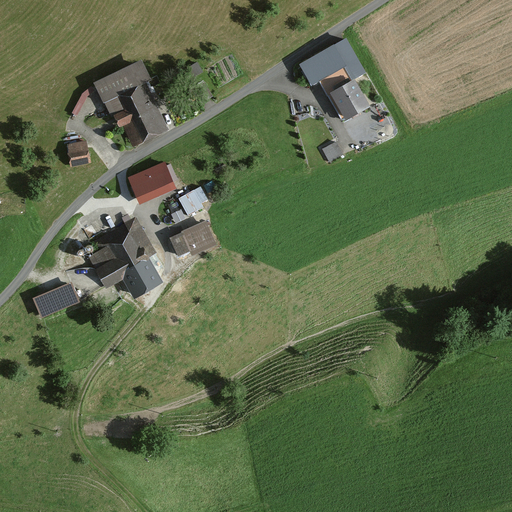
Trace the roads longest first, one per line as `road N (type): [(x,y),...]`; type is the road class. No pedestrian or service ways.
road 1 (unclassified): [(0,301),(62,220),(119,165),(383,0)]
road 2 (track): [(145,511),(84,448),(75,420),(92,372),(163,283)]
